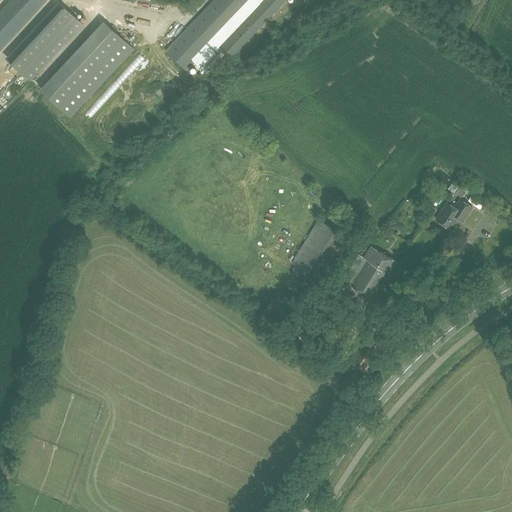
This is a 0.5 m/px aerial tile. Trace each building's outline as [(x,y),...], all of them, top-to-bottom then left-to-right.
[(0,50),(46,1),(45,0),(9,0),(0,10),(0,50)] [(187,71),(254,0),(212,0),(165,50),(187,71)] [(263,0),(221,45),(233,56),(286,0),(263,0)] [(29,79),(82,23),(62,4),(10,61),(29,79)] [(135,49),(103,21),(39,89),(70,117),(135,49)] [(379,162),(297,88),(279,108),(361,182),(379,162)] [(457,190),(455,193),(462,198),(464,195),(457,190)] [(436,219),(450,228),(457,217),(463,221),(472,207),(460,199),(455,207),(447,203),(436,219)] [(345,235),(318,219),(292,263),(318,279),(345,235)] [(390,274),(397,262),(371,246),(364,258),(359,255),(344,279),(350,283),(349,284),(373,299),(389,274),(390,274)] [(349,314),(320,291),(310,305),(335,325),(338,327),(349,314)] [(369,372),(386,343),(364,330),(347,360),(369,372)]
